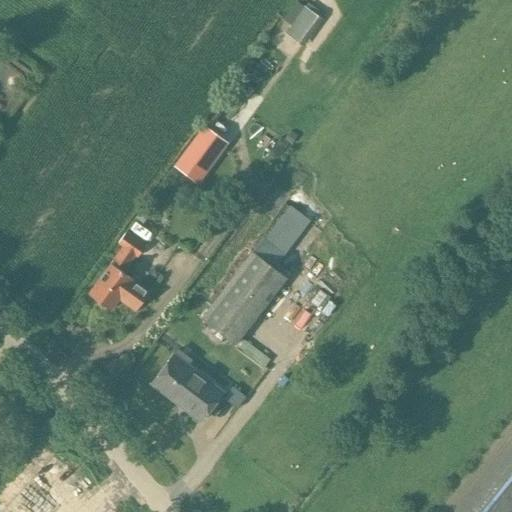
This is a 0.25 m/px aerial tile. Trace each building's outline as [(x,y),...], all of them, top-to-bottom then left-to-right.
[(304,46),(323,20),(304,6),(285,33),(304,46)] [(0,71),(22,83),(34,61),(5,46),(0,55),(0,71)] [(175,165),(198,182),(227,142),(205,126),(175,165)] [(149,292),(132,280),(133,279),(123,272),(135,256),(137,257),(145,246),(125,233),(117,243),(122,247),(110,263),(88,294),(110,310),(119,298),(136,311),(149,292)] [(252,251),(201,318),(235,345),(287,277),(252,251)] [(222,392),(187,366),(173,356),(151,385),(201,422),(222,392)] [(245,397),(232,387),(223,399),(236,408),(245,397)] [(511,511),(511,439),(452,511),(511,511)]
